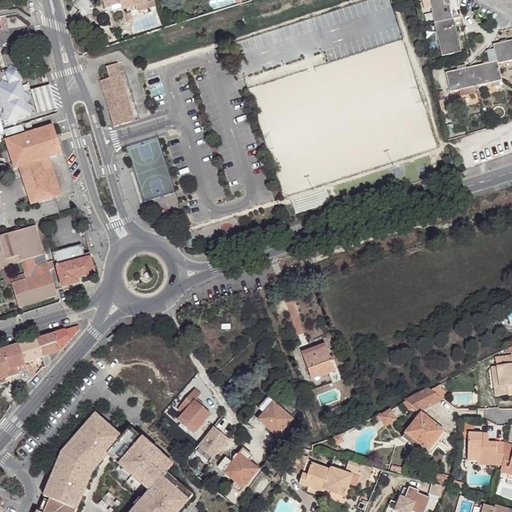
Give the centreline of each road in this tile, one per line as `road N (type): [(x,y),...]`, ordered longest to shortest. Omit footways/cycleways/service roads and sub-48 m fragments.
road 1 (secondary): [(218,267),(511,171)]
road 2 (unknown): [(214,74),(393,16)]
road 3 (residential): [(66,100),(113,254)]
road 4 (residential): [(142,238),(125,220),(85,93)]
road 5 (secondary): [(0,440),(95,331)]
road 6 (residential): [(108,280),(91,303),(0,335)]
